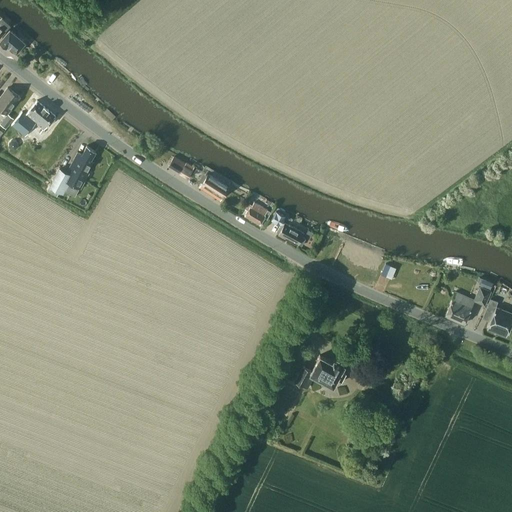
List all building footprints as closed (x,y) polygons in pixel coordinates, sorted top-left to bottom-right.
[(0,36),(10,24),(0,15),(0,36)] [(16,52),(25,41),(9,29),(0,40),(0,42),(6,47),(7,46),(16,52)] [(6,113),(19,96),(7,87),(0,96),(0,109),(6,113)] [(24,135),(29,129),(30,129),(35,122),(44,129),(55,115),(37,100),(26,112),(22,108),(14,118),(17,120),(12,125),(24,135)] [(13,118),(7,113),(0,122),(0,123),(5,128),(13,118)] [(7,151),(15,149),(12,139),(5,141),(7,151)] [(82,154),(77,151),(66,172),(59,168),(49,186),(47,185),(45,189),(53,193),(55,189),(63,193),(69,182),(80,188),(89,172),(87,171),(91,162),(89,161),(95,150),(87,145),(82,154)] [(185,163),(173,155),(167,165),(179,172),(179,174),(187,178),(194,167),(186,162),(185,163)] [(196,168),(192,177),(202,181),(206,172),(196,168)] [(220,199),(228,186),(208,173),(199,186),(220,199)] [(259,224),(263,218),(266,219),(269,215),(265,213),(267,210),(254,201),(252,204),(248,202),(245,207),(248,209),(244,215),(259,224)] [(276,230),(279,232),(278,234),(297,244),(297,243),(301,246),(305,238),(302,235),(304,232),(285,222),(282,221),(285,215),(276,210),(271,219),(280,224),(276,230)] [(482,278),(480,277),(478,282),(481,283),(480,284),(488,287),(490,281),(483,278),(482,278)] [(484,305),(491,291),(479,285),(473,299),(473,300),(473,301),(484,305)] [(464,323),(473,301),(473,300),(473,299),(455,291),(452,297),(444,314),(464,323)] [(506,334),(510,324),(511,320),(511,317),(511,311),(496,305),(498,300),(491,297),(484,314),(482,318),(490,321),(487,327),(506,334)] [(339,357),(337,357),(336,357),(335,359),(333,358),(332,361),(319,354),(311,369),(303,365),(294,380),(307,387),(313,375),(333,385),(336,378),(341,380),(346,372),(341,369),(344,364),(343,363),(344,361),(343,361),(342,359),(339,357)] [(264,398),(267,392),(262,389),(258,395),(264,398)]
